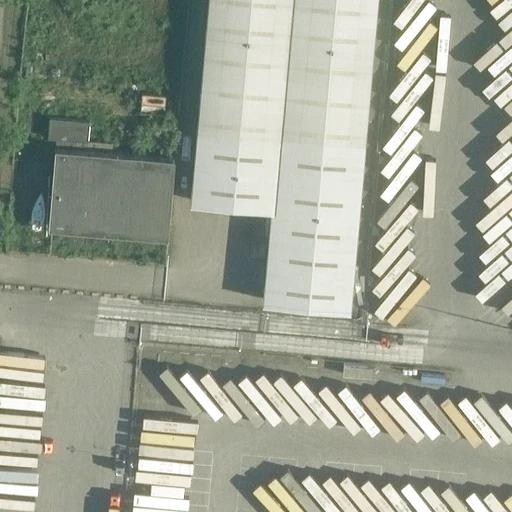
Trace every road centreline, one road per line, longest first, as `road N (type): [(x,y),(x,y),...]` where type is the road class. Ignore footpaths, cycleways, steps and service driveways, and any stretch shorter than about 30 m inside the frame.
road 1 (unknown): [(462,0),(447,164),(460,356)]
road 2 (unknown): [(93,315),(68,511)]
